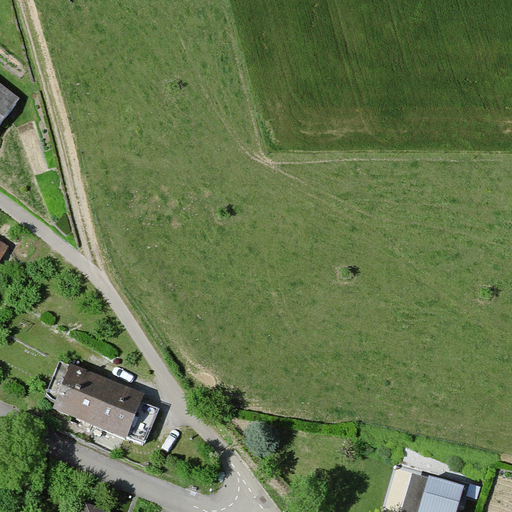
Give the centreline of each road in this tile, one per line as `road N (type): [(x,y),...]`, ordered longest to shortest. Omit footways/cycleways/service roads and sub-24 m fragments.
road 1 (residential): [(251,511),(234,465),(185,409),(105,288),(0,197)]
road 2 (track): [(26,0),(88,270)]
road 3 (residential): [(215,511),(0,413)]
